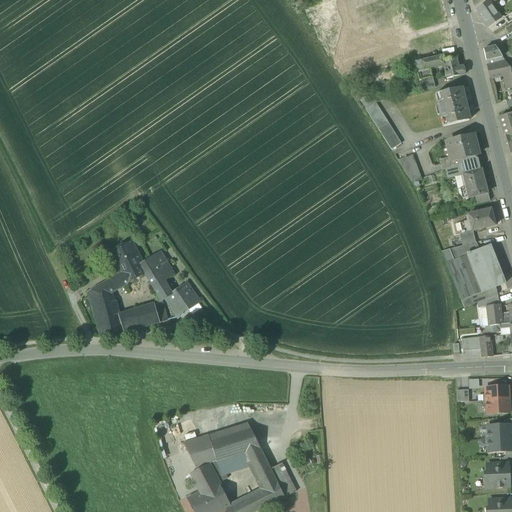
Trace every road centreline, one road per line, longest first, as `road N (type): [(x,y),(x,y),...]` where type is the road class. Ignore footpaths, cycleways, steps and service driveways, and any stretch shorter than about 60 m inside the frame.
road 1 (tertiary): [(511,365),(361,370),(93,348),(0,361)]
road 2 (tertiary): [(465,24),(511,211)]
road 3 (unclassified): [(0,396),(57,511)]
